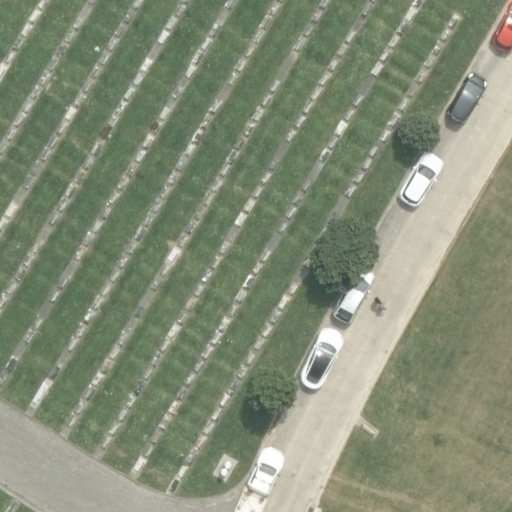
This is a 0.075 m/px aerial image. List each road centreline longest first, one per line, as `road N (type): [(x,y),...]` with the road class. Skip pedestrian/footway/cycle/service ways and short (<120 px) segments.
road 1 (unclassified): [(511,79),(372,321),(280,511)]
road 2 (unclassified): [(128,511),(0,432)]
